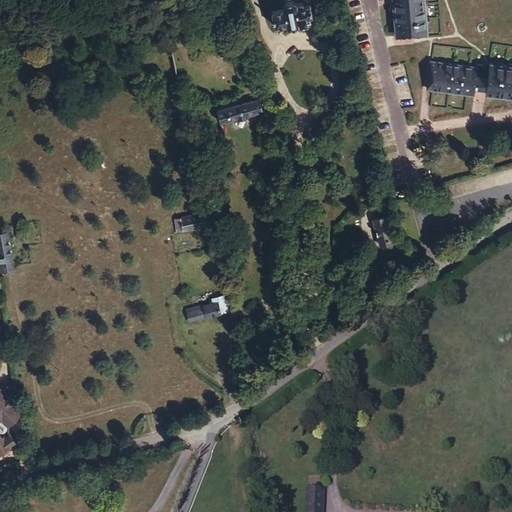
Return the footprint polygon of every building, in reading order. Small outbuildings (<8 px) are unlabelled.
[(289,0),(289,1),(276,3),(278,17),(289,16),(290,21),(312,18),(311,11),(315,11),(313,0),(289,0)] [(395,0),(399,31),(429,28),(426,0),(395,0)] [(488,89),(487,96),(511,99),(511,64),(492,62),(490,77),(488,89)] [(474,97),(475,87),(477,75),(478,69),(431,63),(428,91),(474,97)] [(477,75),(475,87),(488,89),(490,77),(477,75)] [(222,115),(262,104),(260,92),(219,101),(222,115)] [(215,199),(218,214),(223,213),(221,197),(215,199)] [(210,216),(218,214),(215,199),(208,200),(210,216)] [(202,204),(184,207),(180,208),(182,221),(210,216),(208,200),(201,201),(202,204)] [(382,246),(396,242),(388,216),(374,220),(382,246)] [(3,220),(0,221),(0,254),(10,253),(3,220)] [(188,312),(189,317),(228,303),(223,287),(210,291),(212,297),(201,301),(187,306),(188,312)] [(186,299),(187,306),(201,301),(199,295),(186,299)] [(0,407),(0,408),(5,406),(8,409),(15,404),(12,400),(15,398),(7,389),(9,387),(2,378),(0,380),(0,407)] [(0,436),(10,432),(4,421),(1,422),(0,422),(0,436)] [(19,456),(27,454),(25,447),(18,449),(19,456)] [(306,487),(304,511),(319,511),(322,488),(306,487)]
